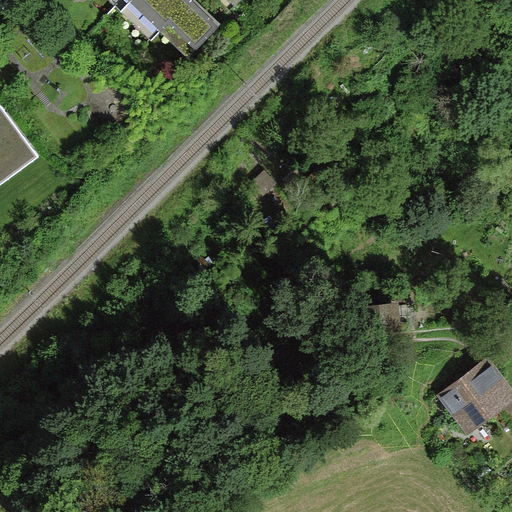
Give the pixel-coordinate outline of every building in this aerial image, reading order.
[(130,0),(186,52),(227,10),(216,0),(130,0)] [(306,106),(293,118),(312,138),(325,126),(306,106)] [(352,110),(332,128),(342,139),(362,120),(352,110)] [(0,119),(0,194),(3,198),(29,179),(17,163),(27,156),(0,119)] [(292,153),(279,139),(263,155),(276,168),(292,153)] [(397,308),(378,308),(378,340),(397,338),(397,308)] [(511,396),(486,361),(438,396),(466,433),(511,399),(511,396)]
